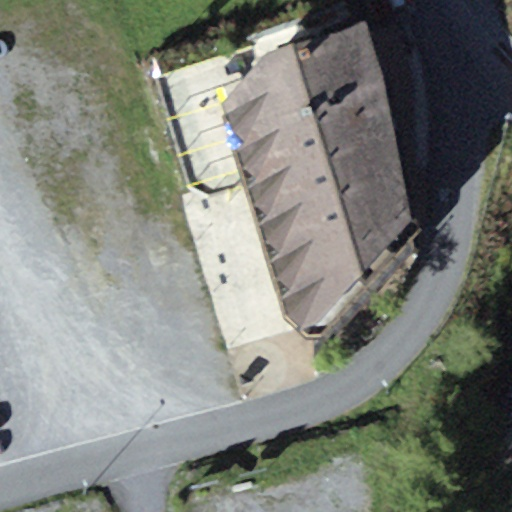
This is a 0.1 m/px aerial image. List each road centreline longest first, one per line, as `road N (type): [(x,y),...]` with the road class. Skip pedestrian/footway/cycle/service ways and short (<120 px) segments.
road 1 (residential): [(47,472),(320,394),(376,360),(429,289),(454,213),(466,47)]
road 2 (residential): [(0,346),(47,472)]
